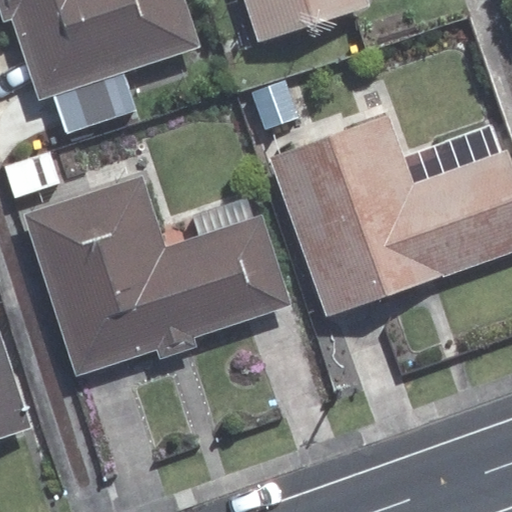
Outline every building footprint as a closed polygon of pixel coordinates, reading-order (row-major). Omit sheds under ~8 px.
[(0,0),(0,16),(3,16),(29,98),(190,46),(175,0),(0,0)] [(357,0),(235,0),(248,39),(359,3),(357,0)] [(334,38),(305,48),(311,66),(340,54),(334,38)] [(280,77),(245,90),(260,130),(295,117),(280,77)] [(54,107),(7,124),(16,149),(63,132),(54,107)] [(378,117),(262,159),(317,314),(511,244),(511,190),(497,147),(490,150),(481,125),(393,157),(378,117)] [(46,151),(0,165),(0,173),(7,195),(55,179),(46,151)] [(16,214),(68,371),(146,345),(151,357),(188,346),(185,334),(282,302),(254,216),(156,248),(131,175),(16,214)] [(0,359),(0,433),(22,426),(0,359)]
